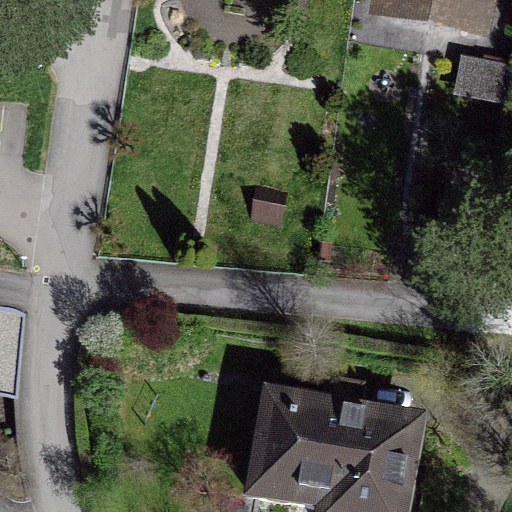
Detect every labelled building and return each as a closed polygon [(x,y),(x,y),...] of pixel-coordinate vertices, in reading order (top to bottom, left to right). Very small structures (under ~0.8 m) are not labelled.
[(390,0),(389,7),(474,24),(478,0),(390,0)] [(441,224),(490,231),(498,171),(449,165),(441,224)] [(257,184),(251,224),(281,229),(287,190),(257,184)] [(0,307),(0,392),(16,396),(25,315),(3,308),(0,307)] [(402,511),(417,427),(354,416),(355,408),(326,403),(325,411),(269,401),(252,498),(325,511),(324,511),(402,511)]
